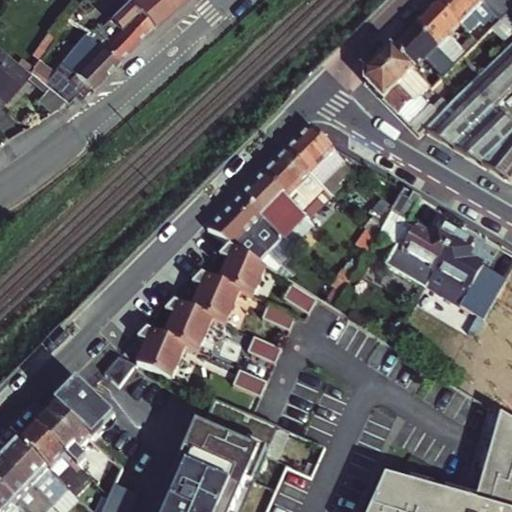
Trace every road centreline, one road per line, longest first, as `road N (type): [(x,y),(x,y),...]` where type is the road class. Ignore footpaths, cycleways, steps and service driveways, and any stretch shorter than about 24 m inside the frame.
road 1 (tertiary): [(320,92),(0,425)]
road 2 (tertiary): [(0,193),(231,0)]
road 3 (tertiary): [(511,215),(390,144),(320,92)]
road 4 (residential): [(320,92),(407,0)]
